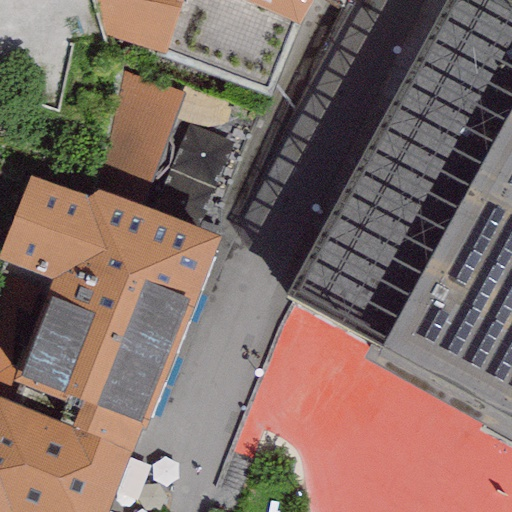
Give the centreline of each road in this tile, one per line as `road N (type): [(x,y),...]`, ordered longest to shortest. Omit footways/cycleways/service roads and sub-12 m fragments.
road 1 (residential): [(222,357),(392,0)]
road 2 (residential): [(138,511),(222,357)]
road 3 (residential): [(187,511),(222,357)]
